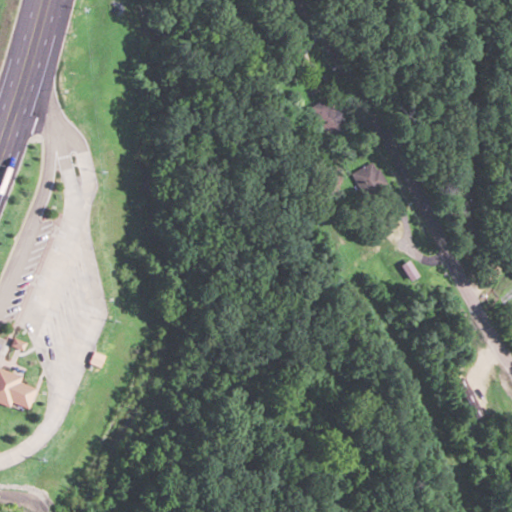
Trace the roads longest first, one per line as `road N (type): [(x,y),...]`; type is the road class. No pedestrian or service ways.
road 1 (residential): [(298,0),(352,80),(511,367)]
road 2 (trunk): [(0,135),(42,0)]
